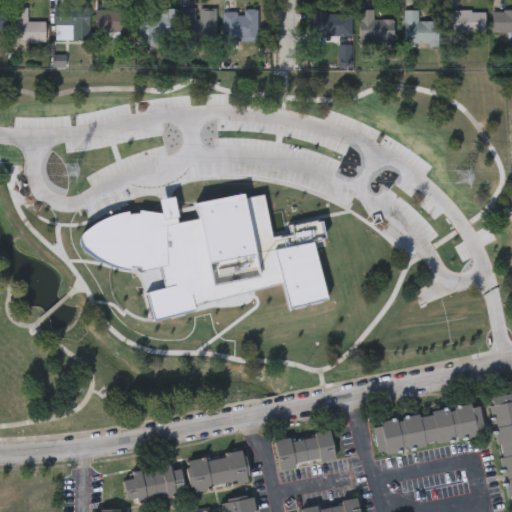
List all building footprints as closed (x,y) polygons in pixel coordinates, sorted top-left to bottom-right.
[(42,39),(12,39),(12,6),(26,6),(26,20),(42,20),(42,39)] [(53,6),(87,6),(87,39),(53,39),(53,6)] [(95,8),(132,8),(132,31),(95,31),(95,8)] [(140,8),(175,8),(175,33),(140,33),(140,8)] [(215,37),(181,37),(181,8),(215,8),(215,37)] [(256,8),(256,41),(221,41),(221,8),(256,8)] [(392,39),(358,39),(358,8),(372,8),(372,18),(392,18),(392,39)] [(417,8),(417,20),(437,20),(437,45),(403,45),(403,8),(417,8)] [(484,9),(484,30),(446,30),(446,9),(484,9)] [(511,31),(492,31),(492,9),(511,9),(511,31)] [(310,34),(310,11),(350,11),(350,34),(310,34)] [(511,510),(506,511),(490,394),(511,391),(511,510)] [(482,435),(375,452),(370,420),(477,403),(482,435)] [(307,461),(294,463),(295,467),(280,470),(274,440),(289,437),(290,441),(303,439),(316,436),(315,432),(331,429),(336,459),(321,462),(320,458),(307,461)] [(190,492),(184,460),(242,449),(248,481),(190,492)] [(182,493),(125,502),(121,473),(178,465),(182,493)] [(222,511),(221,501),(251,496),(253,511),(222,511)] [(300,511),(300,508),(315,505),(316,509),(329,506),(342,504),(341,500),(357,497),(359,511),(300,511)]
